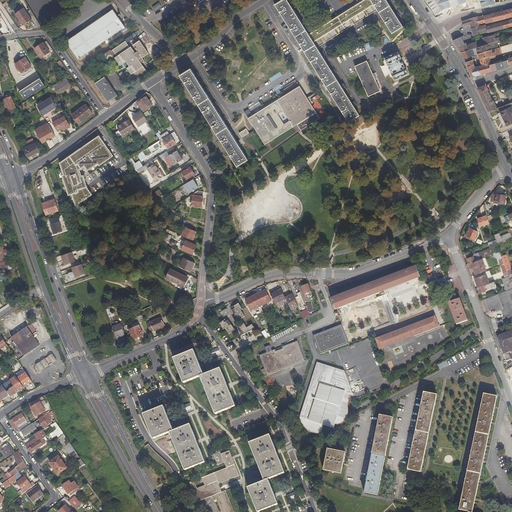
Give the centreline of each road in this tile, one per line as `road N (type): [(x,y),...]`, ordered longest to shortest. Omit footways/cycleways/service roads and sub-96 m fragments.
road 1 (residential): [(197,314),(258,279),(351,272),(448,236)]
road 2 (residential): [(197,314),(211,180),(152,81)]
road 3 (residential): [(316,511),(283,426),(197,314)]
road 4 (secondary): [(90,372),(14,175)]
road 5 (secondary): [(7,177),(80,375)]
road 6 (residential): [(262,1),(297,63),(241,104),(225,105)]
road 7 (secondary): [(162,511),(90,372)]
road 8 (secondary): [(80,375),(156,511)]
road 9 (residential): [(0,39),(49,35),(105,115)]
road 10 (residential): [(90,372),(170,337),(197,314)]
